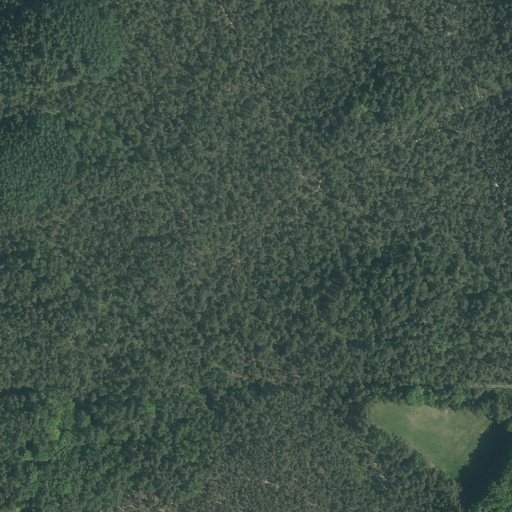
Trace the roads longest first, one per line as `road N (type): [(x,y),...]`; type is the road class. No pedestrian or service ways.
road 1 (track): [(0,450),(303,179)]
road 2 (track): [(303,179),(218,1)]
road 3 (track): [(303,179),(338,152),(461,109)]
